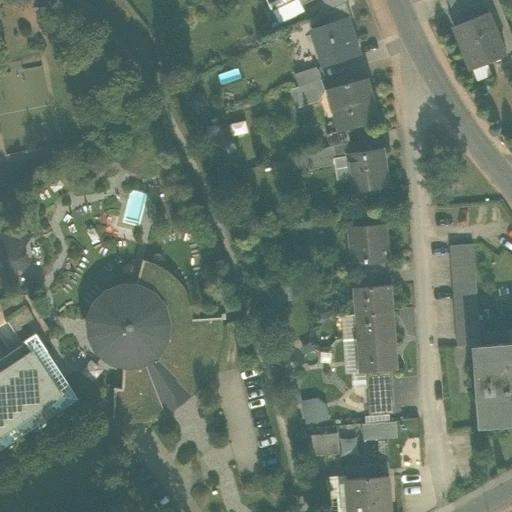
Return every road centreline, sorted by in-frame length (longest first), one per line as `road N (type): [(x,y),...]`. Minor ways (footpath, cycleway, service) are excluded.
road 1 (residential): [(400,17),(396,61),(438,511)]
road 2 (tertiary): [(400,17),(499,182)]
